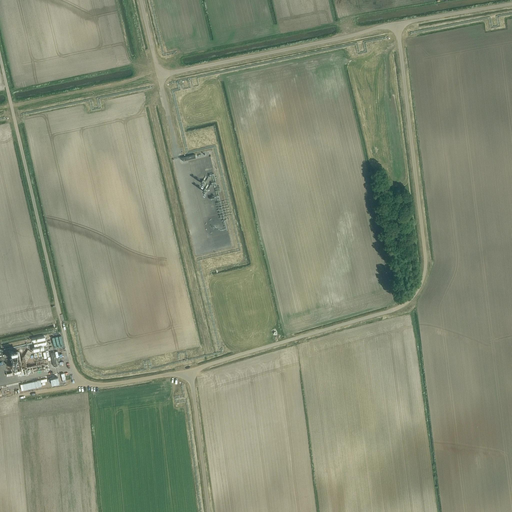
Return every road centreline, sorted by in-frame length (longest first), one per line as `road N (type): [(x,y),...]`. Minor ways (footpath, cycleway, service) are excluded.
road 1 (unclassified): [(193,375),(395,309),(419,287),(425,258),(396,23)]
road 2 (unclassified): [(193,375),(99,385),(74,371),(0,56)]
road 3 (unclassified): [(140,0),(158,75),(396,23)]
road 4 (track): [(0,111),(158,75)]
road 5 (unclassified): [(208,511),(193,375)]
